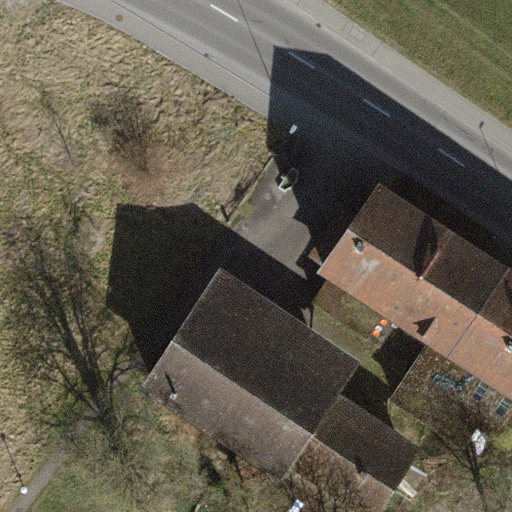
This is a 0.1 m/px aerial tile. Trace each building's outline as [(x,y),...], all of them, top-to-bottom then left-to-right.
[(511,278),(376,189),(313,285),(317,290),(371,324),(414,351),(511,415),(511,278)] [(352,366),(213,273),(129,396),(269,490),(299,443),(331,396),(352,366)] [(371,324),(317,290),(306,306),(360,343),(371,324)] [(511,436),(511,415),(414,351),(380,407),(456,454),(467,436),(501,454),(511,436)] [(331,396),(299,443),(386,499),(417,452),(331,396)]
